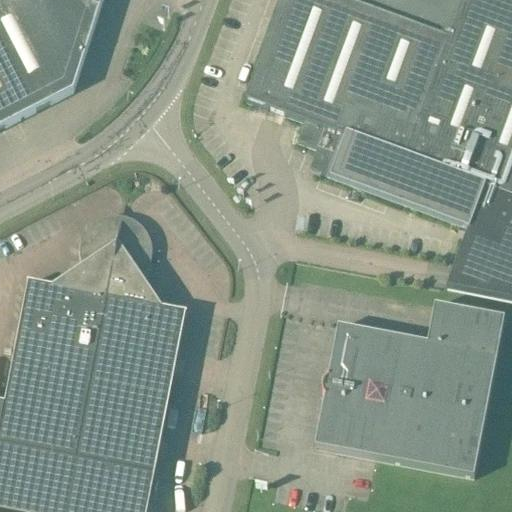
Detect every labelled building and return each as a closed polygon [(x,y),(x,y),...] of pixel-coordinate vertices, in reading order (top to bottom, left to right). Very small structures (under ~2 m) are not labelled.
[(0,0),(0,132),(73,96),(103,0),(0,0)] [(511,0),(464,0),(463,5),(449,0),(283,0),(245,105),(304,127),(297,147),(317,154),(313,163),(320,178),(459,229),(470,232),(448,292),(511,304),(511,0)] [(0,511),(65,511),(123,221),(120,221),(113,221),(110,221),(104,223),(101,224),(96,227),(93,229),(89,233),(87,235),(83,241),(80,252),(80,259),(80,262),(82,269),(83,271),(52,292),(28,287),(5,408),(0,407),(0,511)] [(147,511),(153,484),(186,318),(177,316),(178,312),(169,311),(168,315),(162,313),(141,283),(143,281),(147,275),(148,273),(151,267),(152,256),(151,248),(148,239),(146,237),(142,232),(140,230),(134,226),(132,224),(126,222),(123,221),(65,511),(147,511)] [(337,332),(314,452),(473,483),(504,324),(434,310),(427,349),(337,332)]
